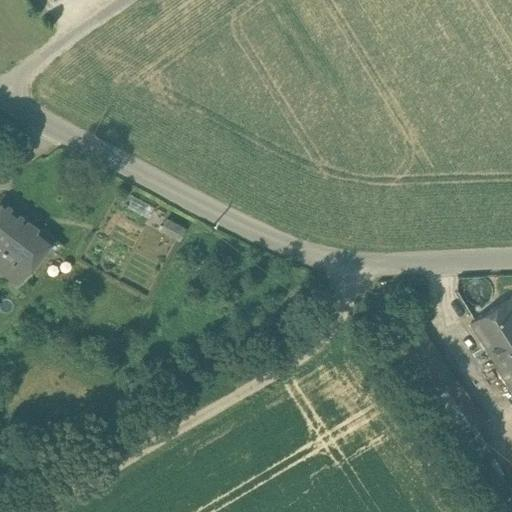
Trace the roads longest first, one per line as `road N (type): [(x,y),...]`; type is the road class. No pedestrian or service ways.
road 1 (unclassified): [(511,262),(354,265),(262,238),(0,97)]
road 2 (track): [(35,511),(325,334),(354,265)]
road 3 (track): [(0,86),(126,0)]
